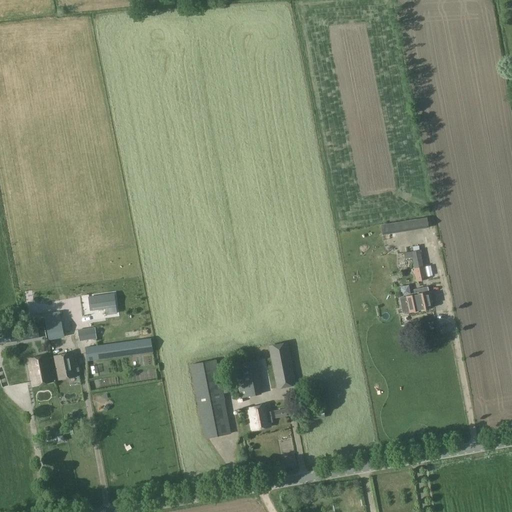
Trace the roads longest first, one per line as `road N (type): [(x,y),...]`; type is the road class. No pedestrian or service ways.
road 1 (unclassified): [(271,486),(511,441)]
road 2 (unclassified): [(127,511),(271,486)]
